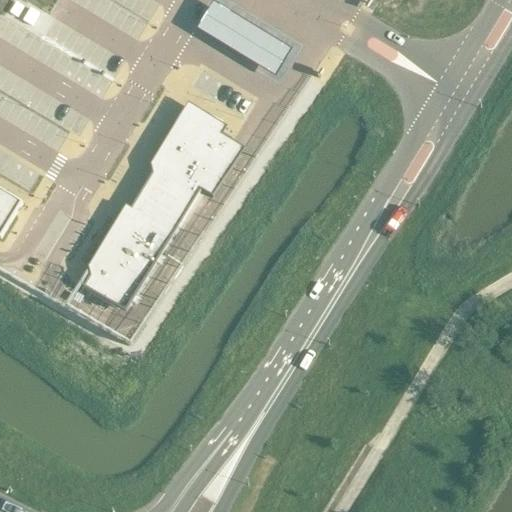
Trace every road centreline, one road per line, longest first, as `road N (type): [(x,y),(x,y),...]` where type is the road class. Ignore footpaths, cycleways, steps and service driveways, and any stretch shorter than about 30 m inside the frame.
road 1 (tertiary): [(389,206),(245,439)]
road 2 (tertiary): [(495,0),(394,167),(389,206)]
road 3 (tertiary): [(389,206),(420,181),(511,29)]
